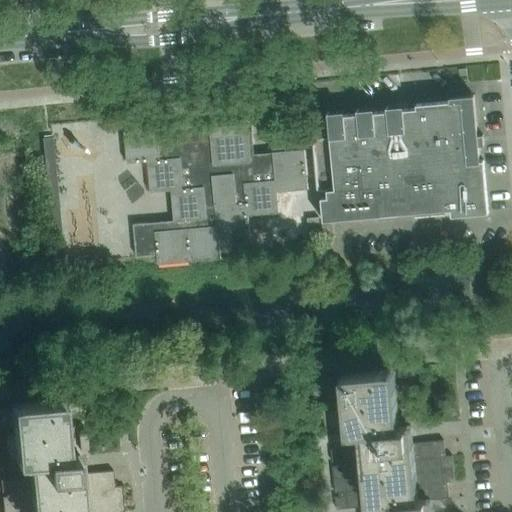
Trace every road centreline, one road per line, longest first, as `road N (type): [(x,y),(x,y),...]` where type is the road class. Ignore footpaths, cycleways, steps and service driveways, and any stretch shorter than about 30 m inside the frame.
road 1 (residential): [(229,511),(219,401),(166,406),(153,420),(157,511)]
road 2 (secondary): [(223,19),(390,3)]
road 3 (secondary): [(72,32),(167,40),(223,19)]
road 4 (secondary): [(223,19),(148,17),(72,32)]
road 5 (secondary): [(390,3),(511,3)]
